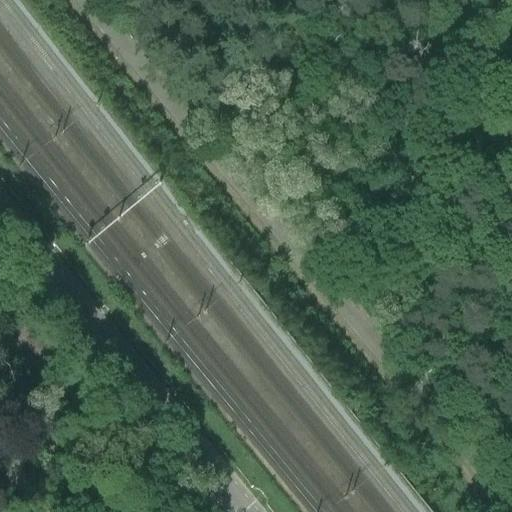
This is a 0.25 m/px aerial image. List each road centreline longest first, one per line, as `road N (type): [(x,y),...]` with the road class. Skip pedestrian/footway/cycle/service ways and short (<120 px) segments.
road 1 (tertiary): [(245,511),(0,211)]
road 2 (track): [(420,175),(511,37)]
